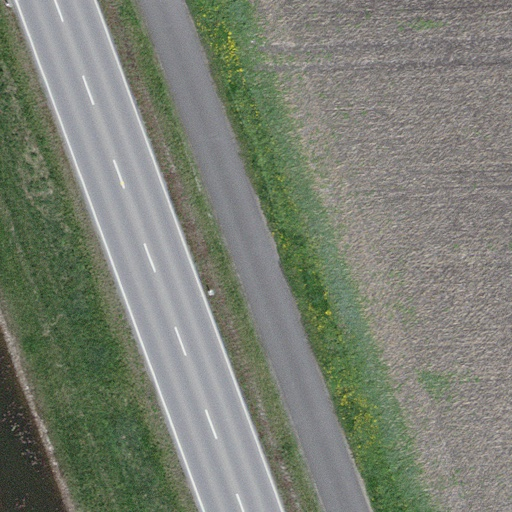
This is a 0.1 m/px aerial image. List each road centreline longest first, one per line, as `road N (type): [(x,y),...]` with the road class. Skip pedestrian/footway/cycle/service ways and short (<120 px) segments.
road 1 (primary): [(242,511),(54,0)]
road 2 (track): [(349,511),(161,0)]
